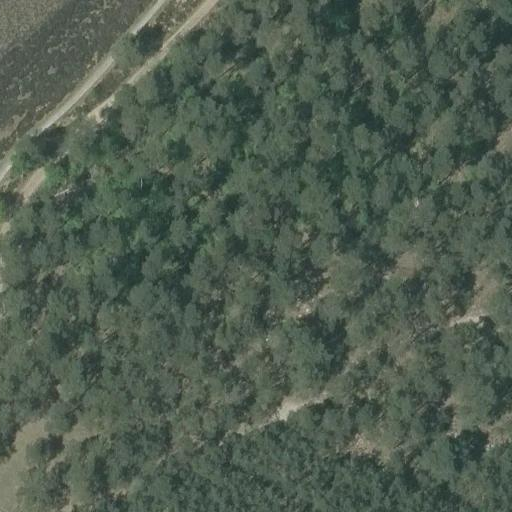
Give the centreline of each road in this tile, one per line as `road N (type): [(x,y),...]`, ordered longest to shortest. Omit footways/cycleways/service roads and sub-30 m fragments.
road 1 (track): [(72,97),(86,118),(461,312)]
road 2 (track): [(85,511),(154,468),(307,405),(461,312)]
road 3 (track): [(0,222),(86,118),(207,0)]
